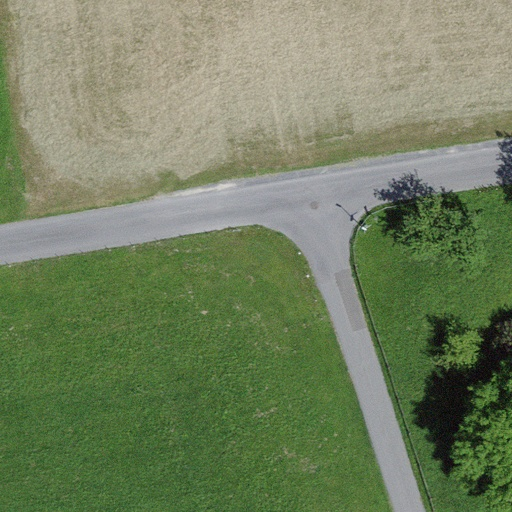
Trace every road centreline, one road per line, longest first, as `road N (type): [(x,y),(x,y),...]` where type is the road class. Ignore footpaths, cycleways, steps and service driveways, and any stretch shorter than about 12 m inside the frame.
road 1 (residential): [(322,200),(423,511)]
road 2 (unclassified): [(322,200),(0,247)]
road 3 (unclassified): [(511,168),(322,200)]
